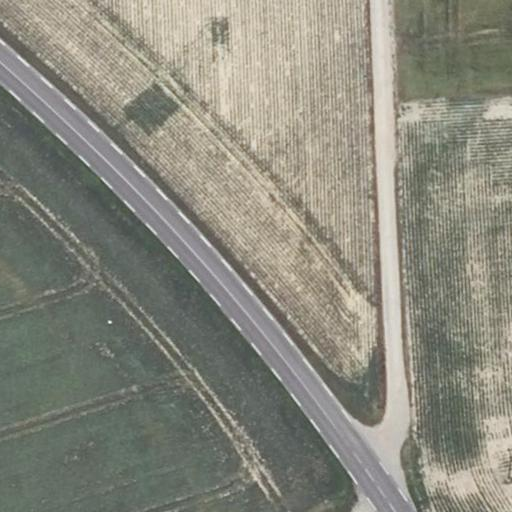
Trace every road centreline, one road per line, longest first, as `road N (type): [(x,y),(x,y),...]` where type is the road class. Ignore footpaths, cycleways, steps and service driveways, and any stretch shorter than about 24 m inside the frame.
road 1 (secondary): [(0,62),(249,314),(363,467)]
road 2 (unclassified): [(374,0),(394,434),(363,467)]
